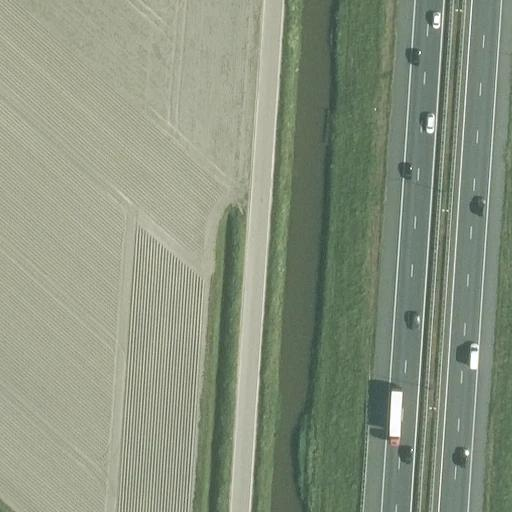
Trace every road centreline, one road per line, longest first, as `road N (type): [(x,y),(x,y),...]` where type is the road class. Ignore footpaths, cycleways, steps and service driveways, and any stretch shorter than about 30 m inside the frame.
road 1 (unclassified): [(242,511),(276,0)]
road 2 (motorway): [(452,511),(486,0)]
road 3 (motorway): [(428,0),(395,511)]
